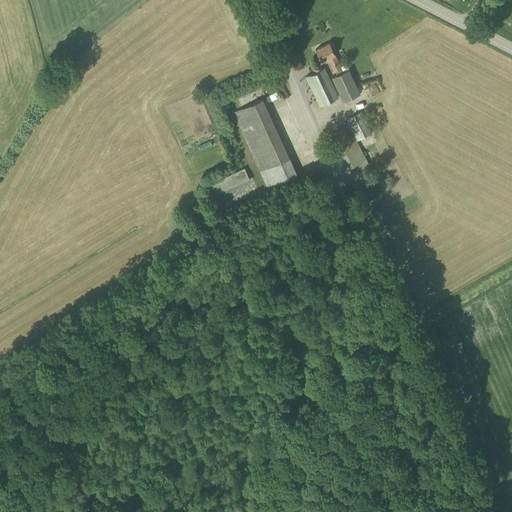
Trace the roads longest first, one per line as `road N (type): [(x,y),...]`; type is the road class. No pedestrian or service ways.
road 1 (track): [(359,232),(481,511)]
road 2 (unclassified): [(359,232),(256,0)]
